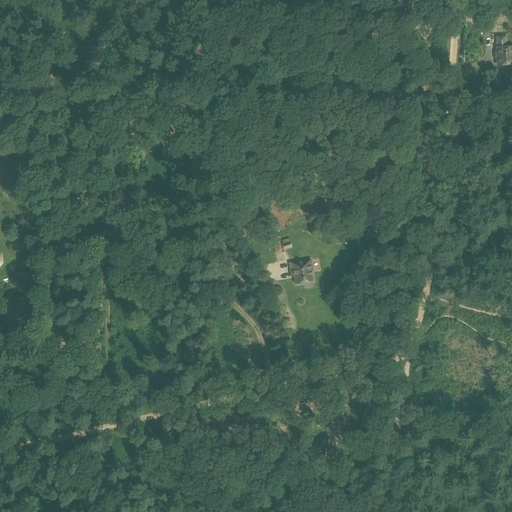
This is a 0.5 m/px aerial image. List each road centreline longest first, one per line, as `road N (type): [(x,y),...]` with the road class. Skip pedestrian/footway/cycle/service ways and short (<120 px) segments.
road 1 (track): [(423,287),(451,96),(449,0)]
road 2 (track): [(379,511),(409,358)]
